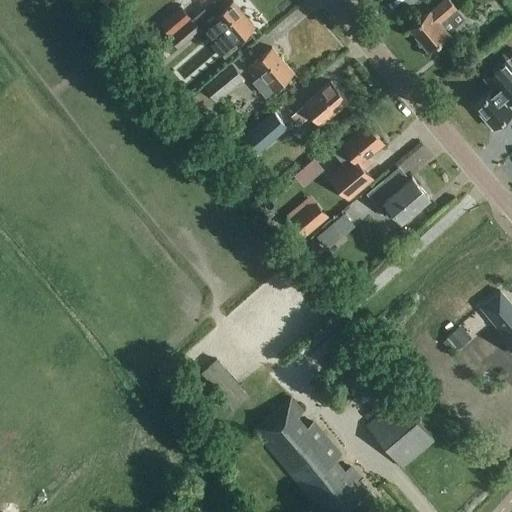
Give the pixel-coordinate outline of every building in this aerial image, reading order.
[(439,26),(458,11),(449,0),(445,0),(431,12),(430,11),(409,28),(429,52),(448,36),(439,26)] [(234,42),(253,26),(233,2),(208,23),(218,35),(224,30),(234,42)] [(182,8),(161,24),(170,35),(191,19),(182,8)] [(191,20),(170,38),(179,48),(200,30),(191,20)] [(248,67),(257,78),(253,81),(265,97),(275,88),(294,72),(272,47),(248,67)] [(493,87),(473,104),(493,128),(511,111),(511,109),(507,104),(511,100),(511,66),(505,59),(484,77),(493,87)] [(233,66),(176,110),(186,123),(243,79),(233,66)] [(319,123),(346,100),(331,82),(292,115),(299,124),(311,114),(319,123)] [(274,112),(234,146),(247,161),(287,127),(274,112)] [(224,151),(235,142),(220,125),(209,134),(224,151)] [(334,153),(344,165),(330,176),(348,199),(372,180),(364,170),(372,163),(368,158),(384,145),(367,125),(342,145),(334,153)] [(402,222),(414,212),(430,198),(412,177),(392,194),(381,181),(366,194),(384,216),(391,210),(402,222)] [(317,204),(294,223),(305,236),(328,217),(317,204)] [(332,223),(317,236),(327,247),(342,234),(332,223)] [(501,333),(500,335),(511,348),(511,303),(500,290),(480,308),(501,333)] [(458,349),(471,338),(460,326),(448,336),(458,349)] [(217,359),(200,373),(232,410),(233,411),(250,396),(248,395),(217,359)] [(402,467),(434,440),(395,394),(382,404),(386,408),(366,425),(402,467)] [(375,511),(377,511),(351,479),(356,475),(349,467),(345,470),(337,459),(341,456),(313,422),(308,426),(299,416),(304,412),(291,396),(252,428),(321,511),(375,511)]
